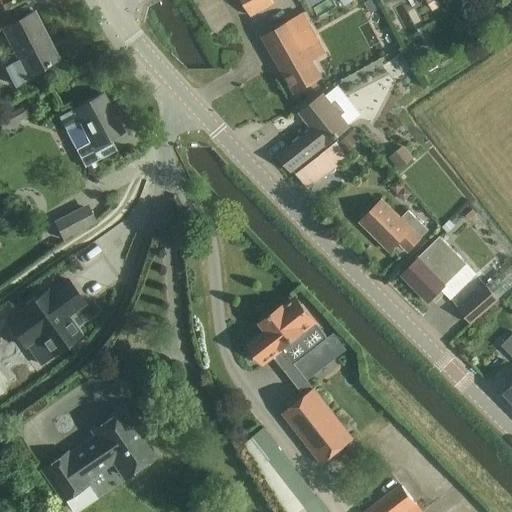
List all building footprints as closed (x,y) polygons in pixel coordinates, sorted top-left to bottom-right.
[(241,0),(251,16),(268,6),(273,3),(271,0),(241,0)] [(375,0),(369,0),(365,2),(370,12),(379,7),(375,0)] [(423,11),(432,25),(444,17),(435,3),(423,11)] [(34,12),(16,22),(3,28),(19,59),(4,67),(14,86),(37,74),(36,71),(58,60),(34,12)] [(294,92),(311,83),(317,79),(319,83),(324,81),(300,39),(309,34),(298,15),(262,36),(294,92)] [(331,16),(311,22),(316,39),(336,33),(331,16)] [(391,95),(411,83),(401,66),(381,78),(391,95)] [(292,171),(293,170),(325,145),(326,147),(351,127),(325,93),(300,113),(313,129),(279,155),(292,171)] [(85,167),(117,150),(110,138),(123,131),(103,94),(74,109),(91,142),(76,150),(85,167)] [(374,96),(351,107),(361,129),(384,118),(374,96)] [(0,122),(4,130),(27,118),(22,107),(0,117),(0,122)] [(74,125),(60,129),(64,142),(77,138),(74,125)] [(337,142),(311,162),(296,174),(296,175),(297,174),(308,188),(349,158),(337,142)] [(390,158),(400,171),(414,160),(404,147),(390,158)] [(382,200),(375,207),(361,222),(390,251),(399,241),(408,250),(429,230),(408,210),(400,218),(382,200)] [(96,223),(89,209),(86,204),(53,222),(69,251),(98,236),(93,224),(96,223)] [(450,220),(443,227),(448,232),(455,226),(450,220)] [(435,303),(446,292),(443,289),(467,264),(440,237),(418,258),(419,259),(403,275),(429,302),(432,299),(435,303)] [(81,282),(99,269),(91,257),(73,270),(81,282)] [(25,347),(26,347),(41,365),(84,332),(70,314),(87,301),(68,277),(51,290),(48,286),(18,310),(19,311),(5,322),(25,347)] [(471,323),(486,310),(499,299),(487,285),(459,310),(471,323)] [(296,297),(284,307),(283,305),(261,322),(268,331),(250,345),(263,363),(274,355),(305,395),(283,413),(322,463),(354,439),(296,364),(329,338),(296,297)] [(511,386),(505,393),(511,400),(511,335),(502,346),(511,356),(511,386)] [(0,385),(0,401),(8,396),(0,385)] [(248,409),(239,394),(230,399),(240,414),(248,409)] [(67,453),(43,469),(64,499),(87,483),(85,480),(114,460),(125,477),(155,456),(123,410),(93,430),(98,437),(69,457),(67,453)] [(263,428),(246,442),(287,511),(329,511),(316,495),(263,428)] [(421,511),(416,505),(417,504),(402,486),(368,511),(421,511)]
